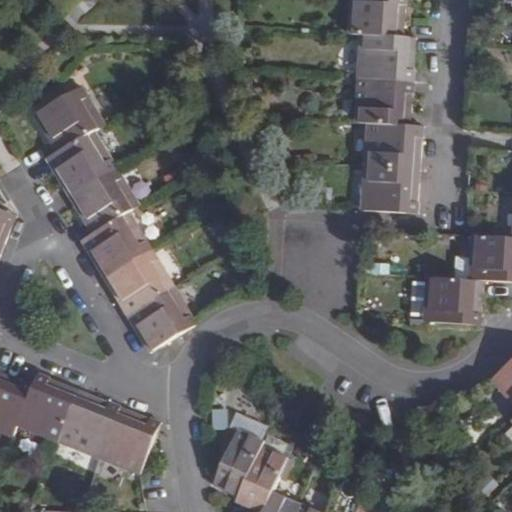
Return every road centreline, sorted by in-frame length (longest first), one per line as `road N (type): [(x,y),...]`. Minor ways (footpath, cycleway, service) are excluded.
road 1 (residential): [(183,397),(197,356),(222,333),(259,322),(303,325),(409,385),(436,386),(477,368),(511,336)]
road 2 (residential): [(440,227),(451,0)]
road 3 (unclassified): [(37,217),(136,387)]
road 4 (unclassified): [(0,331),(136,387)]
